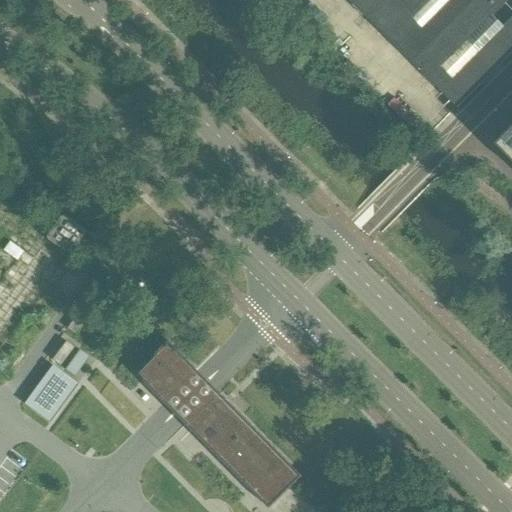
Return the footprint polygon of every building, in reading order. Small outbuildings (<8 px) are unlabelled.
[(511,0),(348,0),(411,63),(457,108),(511,53),(511,0)] [(511,130),(496,146),(511,162),(511,130)] [(49,234),(47,237),(47,238),(47,239),(50,241),(66,253),(67,253),(68,252),(70,249),(73,244),(81,233),(81,232),(62,218),(61,218),(60,218),(54,226),(49,234)] [(76,315),(66,329),(75,335),(85,321),(76,315)] [(65,342),(51,360),(59,366),(73,348),(65,342)] [(167,343),(135,375),(141,380),(142,381),(143,381),(152,390),(151,391),(152,391),(153,391),(154,392),(157,395),(156,396),(157,397),(161,401),(162,402),(164,400),(177,387),(195,369),(194,368),(168,342),(167,343)] [(49,423),(77,384),(51,365),(23,404),(49,423)] [(188,425),(187,426),(190,429),(192,431),(192,432),(193,432),(195,433),(198,436),(197,437),(202,442),(207,447),(212,452),(217,457),(222,462),(248,489),(249,488),(250,489),(253,492),(253,493),(268,508),(269,510),(270,509),(291,488),(301,478),(302,477),(230,404),(229,405),(225,401),(225,400),(220,394),(218,395),(205,408),(188,425)]
